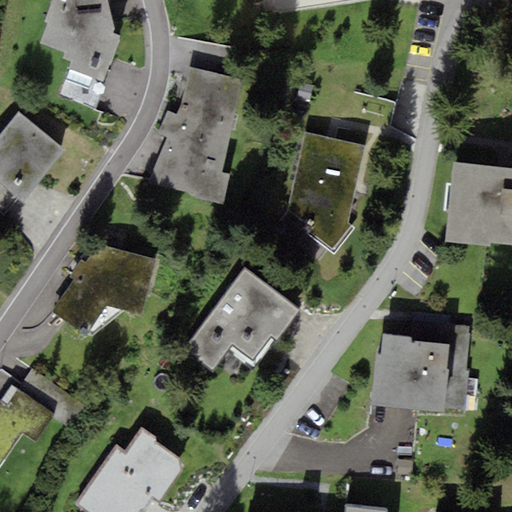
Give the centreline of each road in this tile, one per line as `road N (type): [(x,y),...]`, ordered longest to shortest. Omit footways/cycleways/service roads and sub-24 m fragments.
road 1 (residential): [(477,0),(440,70),(405,250),(214,511)]
road 2 (residential): [(0,336),(150,106),(158,49),(150,0)]
